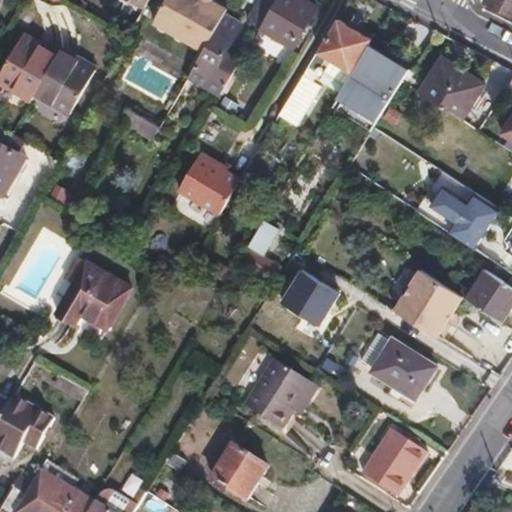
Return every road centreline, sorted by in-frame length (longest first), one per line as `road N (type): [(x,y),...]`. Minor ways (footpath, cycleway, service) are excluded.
road 1 (unknown): [(55,124),(0,240)]
road 2 (residential): [(511,409),(441,511)]
